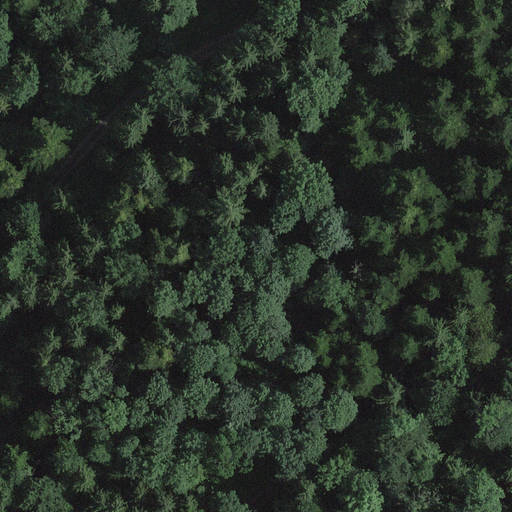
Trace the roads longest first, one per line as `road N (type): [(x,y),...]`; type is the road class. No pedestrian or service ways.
road 1 (track): [(0,230),(150,78),(295,0)]
road 2 (track): [(226,511),(380,388),(485,316),(511,307)]
